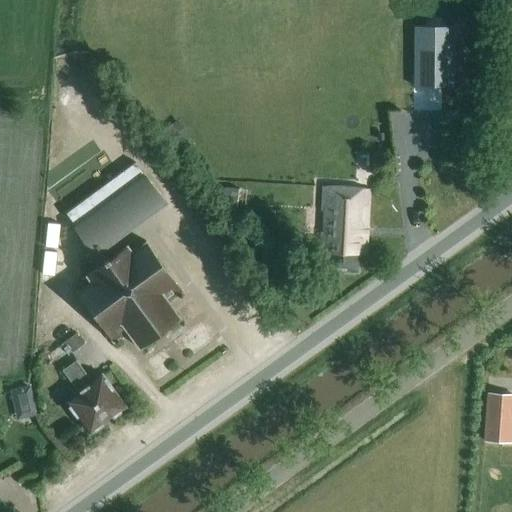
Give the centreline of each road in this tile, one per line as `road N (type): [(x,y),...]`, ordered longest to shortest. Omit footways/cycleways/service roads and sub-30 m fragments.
road 1 (secondary): [(81,511),(511,200)]
road 2 (unclassified): [(222,511),(511,302)]
